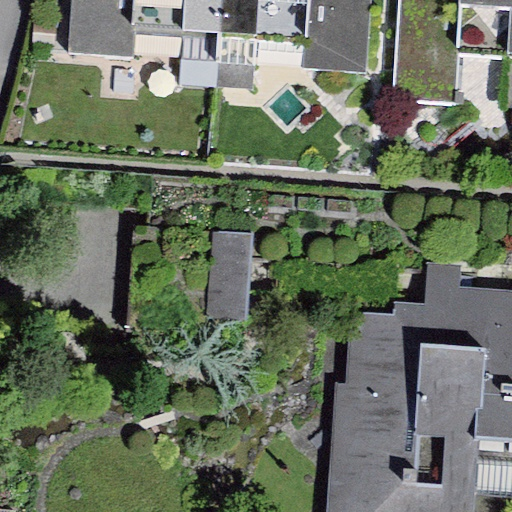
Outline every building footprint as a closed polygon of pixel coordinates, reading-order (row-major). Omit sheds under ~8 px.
[(131,38),(133,0),(73,0),(69,55),(129,60),(131,38)] [(225,0),(133,0),(131,38),(185,41),(184,60),(221,62),(223,39),(225,0)] [(225,0),(223,39),(315,45),(318,0),(225,0)] [(318,0),(315,45),(314,72),(369,74),(371,0),(318,0)] [(459,56),(463,0),(404,0),(396,101),(454,106),(459,56)] [(511,0),(463,0),(459,56),(511,58),(511,0)] [(255,238),(134,231),(128,340),(207,344),(208,324),(213,257),(253,260),(255,238)] [(248,327),(253,260),(213,257),(208,324),(248,327)] [(511,293),(464,291),(465,264),(428,261),(425,310),(395,308),(395,319),(352,316),(348,385),(334,384),(326,511),(478,511),(482,456),(511,458),(511,293)]
